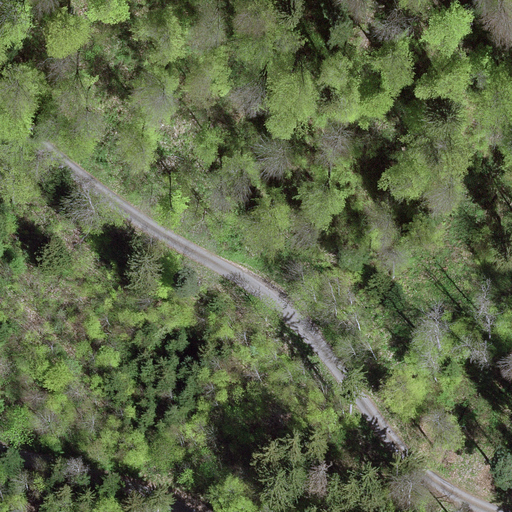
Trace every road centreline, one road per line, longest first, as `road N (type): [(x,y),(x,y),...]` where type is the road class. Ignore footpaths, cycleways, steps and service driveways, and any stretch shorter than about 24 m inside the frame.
road 1 (track): [(0,108),(60,165),(156,231),(272,293),(316,334),(406,458),(440,486),(496,511)]
road 2 (track): [(191,511),(149,491),(0,452)]
